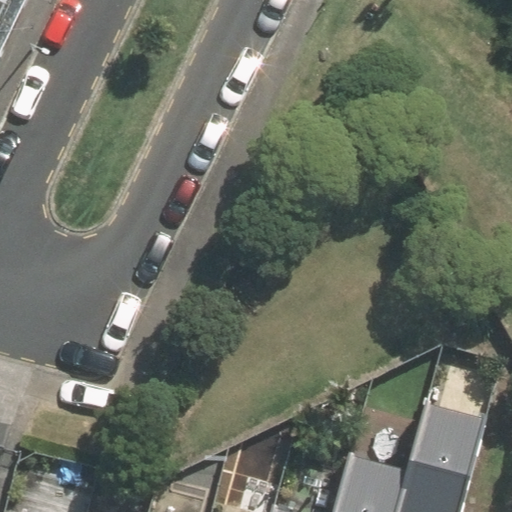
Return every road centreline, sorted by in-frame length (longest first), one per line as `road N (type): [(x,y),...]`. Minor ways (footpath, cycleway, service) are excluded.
road 1 (residential): [(257,0),(113,279),(65,295),(0,286)]
road 2 (residential): [(0,239),(109,0)]
